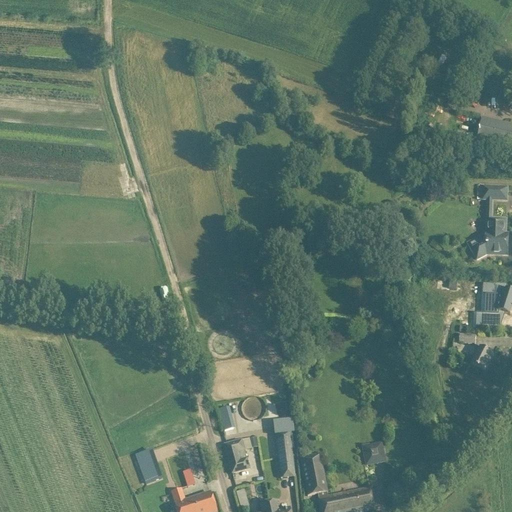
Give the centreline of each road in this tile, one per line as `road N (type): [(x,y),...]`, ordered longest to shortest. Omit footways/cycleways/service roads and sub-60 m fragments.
road 1 (unclassified): [(231,511),(186,348),(160,330),(0,303)]
road 2 (track): [(109,0),(114,82),(178,294),(186,348)]
road 3 (tertiary): [(408,511),(461,467),(511,397)]
